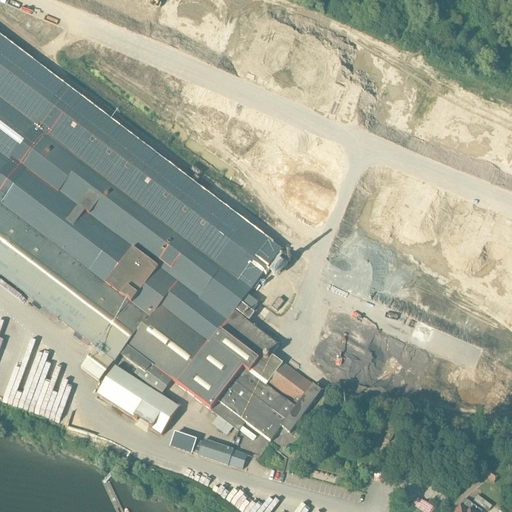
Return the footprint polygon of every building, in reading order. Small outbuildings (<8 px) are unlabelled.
[(0,38),(0,276),(96,349),(80,370),(100,383),(114,363),(120,355),(139,369),(134,375),(156,392),(115,366),(104,384),(118,393),(114,400),(156,427),(172,402),(162,396),(173,382),(183,389),(219,418),(218,418),(238,433),(245,424),(270,443),(281,428),(290,435),(322,392),(313,385),(313,386),(283,364),(282,366),(271,358),(279,347),(235,314),(236,312),(249,322),(255,314),(242,305),(282,252),(0,38)] [(279,298),(271,308),(277,312),(284,302),(279,298)] [(384,440),(389,443),(397,432),(391,428),(384,440)] [(171,448),(192,455),(192,454),(199,456),(198,457),(228,467),(228,466),(242,471),(248,456),(233,451),(234,451),(204,441),(203,443),(196,441),(197,440),(175,433),(171,448)] [(481,466),(486,470),(482,476),(494,484),(505,468),(488,456),(481,466)] [(369,493),(293,475),(291,485),(367,503),(369,493)] [(482,511),(465,499),(460,505),(461,505),(455,511),(482,511)] [(504,502),(498,511),(499,511),(503,511),(508,504),(504,502)]
